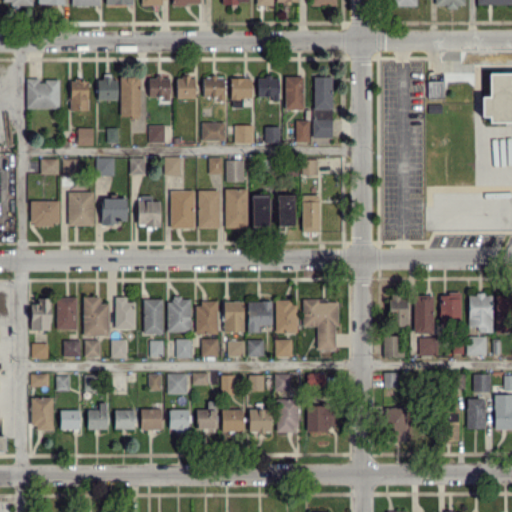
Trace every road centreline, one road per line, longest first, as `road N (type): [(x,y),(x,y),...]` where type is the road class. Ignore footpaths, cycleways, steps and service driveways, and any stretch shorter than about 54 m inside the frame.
road 1 (residential): [(511,472),(0,475)]
road 2 (residential): [(0,260),(511,257)]
road 3 (residential): [(511,39),(0,41)]
road 4 (residential): [(360,0),(362,511)]
